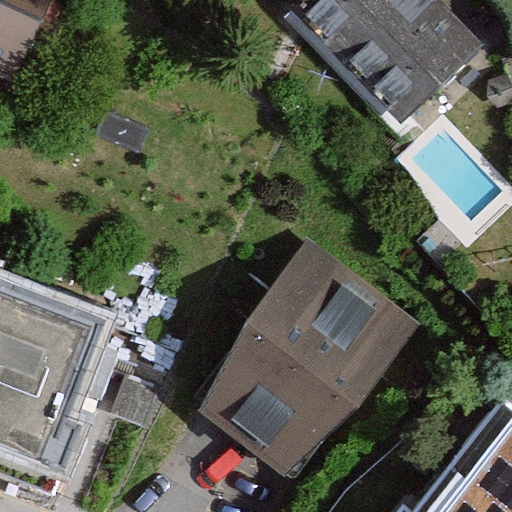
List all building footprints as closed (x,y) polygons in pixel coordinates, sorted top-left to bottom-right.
[(23,0),(0,0),(0,97),(16,104),(57,14),(23,0)] [(418,0),(297,0),(277,21),(399,144),(481,63),(418,0)] [(304,252),(192,414),(310,494),(422,333),(304,252)] [(110,339),(0,298),(0,461),(78,489),(92,451),(73,444),(110,339)] [(511,511),(511,450),(472,421),(403,511),(511,511)]
